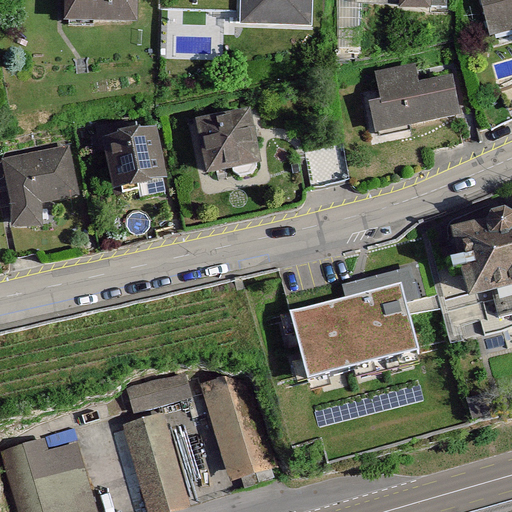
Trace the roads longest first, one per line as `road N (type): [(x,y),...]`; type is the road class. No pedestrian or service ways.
road 1 (tertiary): [(511,151),(419,201),(0,304)]
road 2 (motorway): [(0,69),(152,0)]
road 3 (primary): [(511,475),(385,511)]
